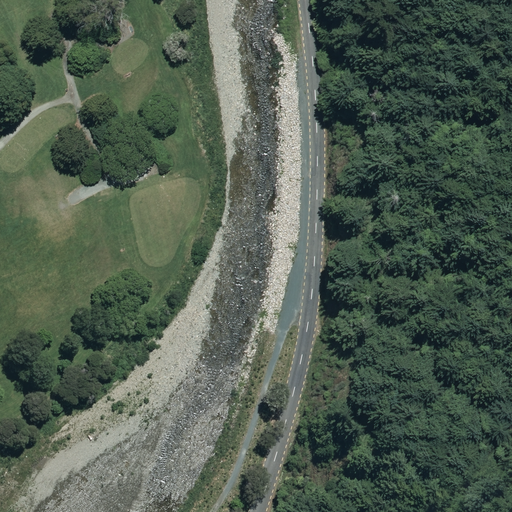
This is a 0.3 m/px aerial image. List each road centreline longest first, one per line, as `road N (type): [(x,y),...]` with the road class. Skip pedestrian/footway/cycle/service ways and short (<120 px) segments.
road 1 (unclassified): [(257,511),(311,298),(318,158),(305,0)]
road 2 (track): [(217,511),(311,298)]
